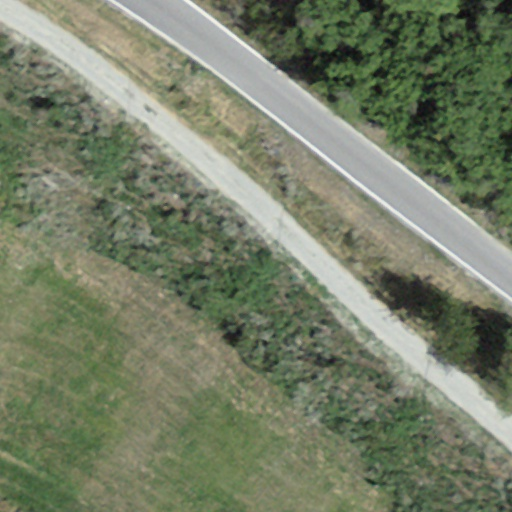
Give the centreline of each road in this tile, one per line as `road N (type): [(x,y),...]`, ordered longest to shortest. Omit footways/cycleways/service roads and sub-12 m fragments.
road 1 (track): [(0,5),(128,94),(511,432)]
road 2 (tertiary): [(150,0),(511,276)]
